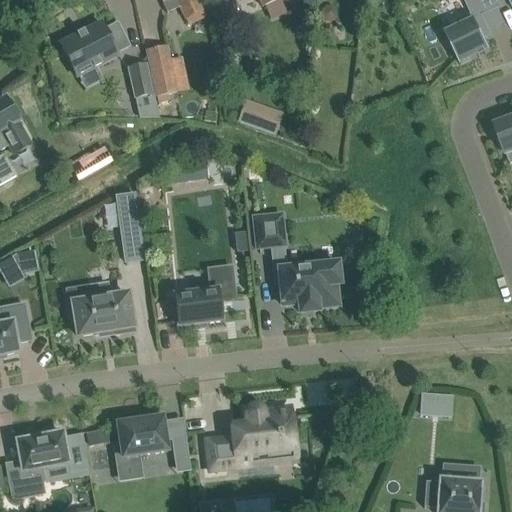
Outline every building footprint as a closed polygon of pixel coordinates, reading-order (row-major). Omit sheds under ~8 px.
[(160,0),(168,15),(180,9),(188,27),(203,20),(201,14),(203,13),(197,0),(160,0)] [(257,0),(262,8),(279,0),(257,0)] [(448,35),(461,64),(489,52),(483,39),(490,35),(482,16),(500,7),(497,0),(465,0),(473,16),(457,23),(460,29),(448,35)] [(101,24),(60,45),(77,79),(118,58),(116,54),(129,48),(118,25),(105,31),(101,24)] [(168,48),(145,52),(155,99),(157,99),(158,105),(170,103),(168,97),(190,92),(183,58),(171,61),(168,48)] [(127,69),(134,100),(153,96),(147,65),(127,69)] [(0,102),(0,154),(2,157),(11,152),(14,156),(31,146),(18,123),(5,100),(0,102)] [(283,114),(245,101),(238,124),(276,137),(283,114)] [(498,142),(502,154),(505,153),(506,156),(511,154),(511,119),(495,126),(500,141),(498,142)] [(5,155),(0,158),(0,186),(18,177),(5,155)] [(85,176),(78,164),(68,170),(75,182),(85,176)] [(205,165),(169,170),(172,186),(207,180),(205,165)] [(336,286),(340,286),(338,266),(299,270),(298,266),(284,267),(282,248),(285,247),(281,217),(253,220),(257,250),(272,249),(277,291),(281,290),(283,312),(300,311),(300,315),(318,313),(318,309),(338,307),(336,286)] [(347,236),(366,234),(365,222),(346,223),(347,236)] [(138,227),(121,230),(125,264),(143,261),(138,227)] [(245,234),(234,236),(237,254),(248,253),(245,234)] [(35,253),(15,258),(19,278),(40,274),(35,253)] [(211,291),(174,295),(178,332),(193,330),(193,327),(222,323),(220,304),(235,302),(234,290),(231,269),(208,272),(211,291)] [(75,320),(78,339),(114,333),(114,336),(134,333),(127,296),(109,299),(107,291),(91,294),(90,289),(67,292),(72,321),(75,320)] [(0,310),(0,316),(2,326),(0,326),(0,357),(18,354),(16,345),(31,342),(24,305),(0,310)] [(422,398),(421,416),(449,418),(450,400),(422,398)] [(296,463),(289,411),(262,415),(261,413),(259,411),(257,410),(255,410),(253,410),(251,411),(249,412),(248,414),(248,416),(249,426),(233,428),(234,440),(207,444),(210,472),(237,468),(235,458),(273,453),(274,465),(296,463)] [(167,453),(162,419),(117,426),(120,445),(113,446),(116,468),(141,464),(140,457),(167,453)] [(86,460),(110,459),(108,431),(85,432),(86,460)] [(41,435),(42,439),(17,444),(20,464),(6,467),(13,503),(45,497),(42,485),(47,484),(44,472),(66,468),(59,432),(41,435)] [(185,440),(171,442),(176,474),(190,472),(185,440)] [(426,484),(424,509),(438,510),(437,511),(482,511),(483,506),(478,506),(480,485),(440,483),(440,485),(426,484)] [(220,511),(219,501),(198,503),(199,511),(220,511)]
